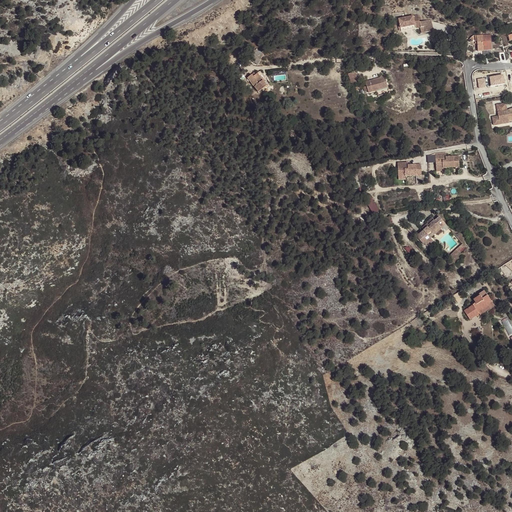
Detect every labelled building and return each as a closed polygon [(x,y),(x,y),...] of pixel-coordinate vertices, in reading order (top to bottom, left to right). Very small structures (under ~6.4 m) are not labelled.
[(426,32),(433,31),(431,19),(419,22),(418,15),(398,19),(399,24),(400,28),(415,25),(415,28),(420,27),(424,26),(426,32)] [(483,35),(483,51),(491,50),(491,35),(483,35)] [(257,64),(263,55),(255,50),(249,59),(257,64)] [(348,74),(351,85),(359,82),(356,72),(348,74)] [(247,78),(258,92),(262,89),(263,90),(269,85),(265,81),(264,82),(256,74),(255,75),(253,77),(251,75),(247,78)] [(369,93),(388,87),(385,77),(382,77),(380,78),(366,82),(367,86),(368,90),(369,93)] [(497,105),(498,112),(507,111),(506,103),(497,105)] [(510,109),(507,111),(498,112),(498,116),(493,117),(494,125),(509,123),(509,122),(508,118),(511,117),(511,110),(510,111),(510,109)] [(447,168),(459,167),(459,156),(445,157),(445,153),(442,153),(442,155),(435,155),(436,171),(443,170),(443,168),(447,168)] [(423,162),(399,164),(400,180),(407,179),(407,176),(423,176),(423,162)] [(374,214),(380,210),(374,198),(368,202),(374,214)] [(446,224),(439,217),(435,221),(434,220),(429,224),(428,223),(422,228),(424,230),(416,236),(423,244),(424,243),(427,247),(434,242),(430,238),(429,236),(427,234),(431,231),(433,233),(440,227),(441,229),(442,228),(446,224)] [(430,238),(441,229),(440,227),(433,233),(429,236),(430,238)] [(463,244),(448,257),(452,261),(461,252),(460,250),(465,246),(463,244)] [(464,311),(470,319),(479,313),(480,315),(495,306),(492,300),(491,301),(488,295),(487,295),(484,291),(477,295),(478,297),(474,300),(476,303),(473,305),(464,311)]
